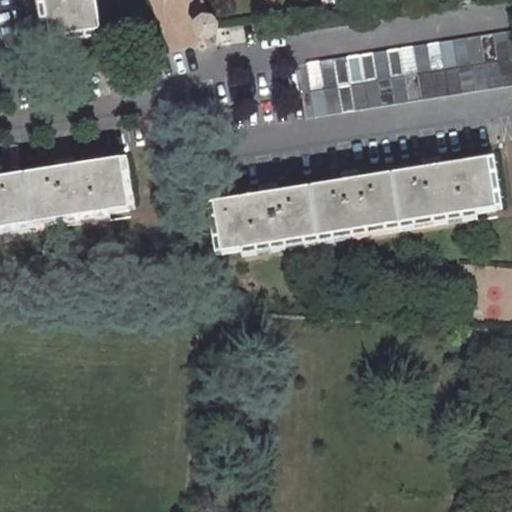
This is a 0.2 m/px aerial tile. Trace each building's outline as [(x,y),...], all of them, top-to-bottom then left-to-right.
[(42,0),(49,40),(98,31),(93,0),(42,0)] [(214,24),(210,20),(208,19),(202,19),(199,21),(198,23),(197,23),(196,27),(196,29),(199,35),(204,37),(207,37),(212,35),(214,31),(214,24)] [(511,30),(305,63),(309,89),(511,56),(511,30)] [(511,58),(309,92),(312,116),(511,84),(511,58)] [(355,173),(341,174),(344,183),(275,194),(274,185),(259,188),(261,196),(212,203),(221,253),(493,210),(485,159),(438,167),(437,159),(423,161),(424,170),(356,180),(355,173)] [(0,229),(126,209),(118,160),(72,167),(70,160),(57,161),(57,170),(0,179),(0,229)]
